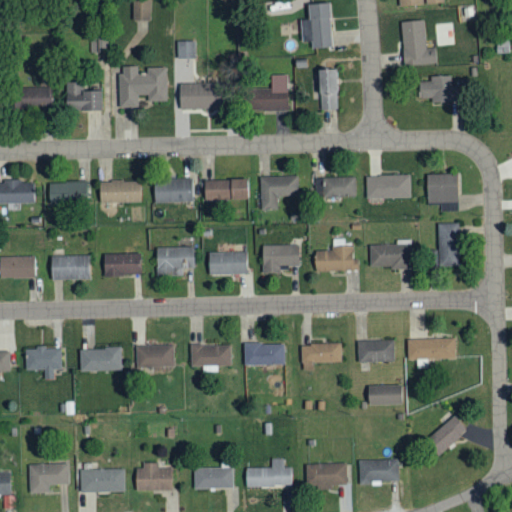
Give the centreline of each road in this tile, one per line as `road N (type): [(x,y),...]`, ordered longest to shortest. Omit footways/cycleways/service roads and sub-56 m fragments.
road 1 (residential): [(496,299),(0,310)]
road 2 (residential): [(480,153),(448,139),(0,151)]
road 3 (residential): [(511,474),(501,442),(492,176),(480,153)]
road 4 (residential): [(374,141),(366,0)]
